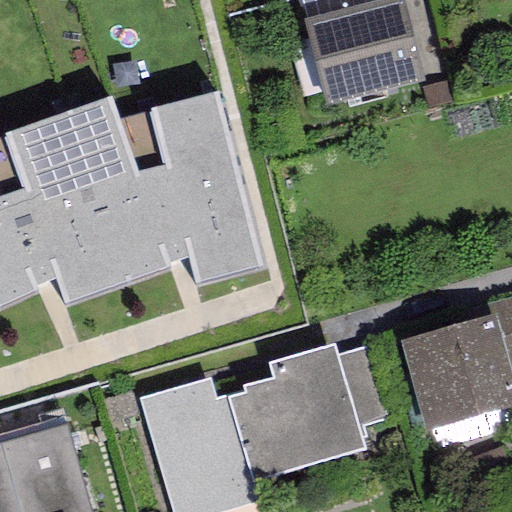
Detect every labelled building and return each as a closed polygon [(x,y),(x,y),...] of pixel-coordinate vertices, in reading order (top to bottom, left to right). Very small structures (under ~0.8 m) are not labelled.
[(399,2),(300,31),(325,115),(424,86),(399,2)] [(152,119),(166,175),(139,181),(170,270),(188,264),(195,290),(263,274),(220,103),(152,119)] [(6,144),(24,197),(0,206),(0,218),(34,293),(55,285),(65,313),(172,276),(170,270),(139,181),(113,107),(6,144)] [(0,315),(37,298),(34,293),(0,218),(0,315)] [(511,377),(495,320),(398,349),(425,439),(511,413),(511,377)] [(209,383),(138,403),(169,511),(235,511),(258,506),(253,489),(364,457),(333,349),(267,368),(271,384),(242,392),(244,400),(227,405),(226,400),(214,403),(209,383)] [(1,450),(18,511),(88,511),(65,431),(1,450)] [(0,449),(0,511),(18,511),(1,450),(0,449)]
